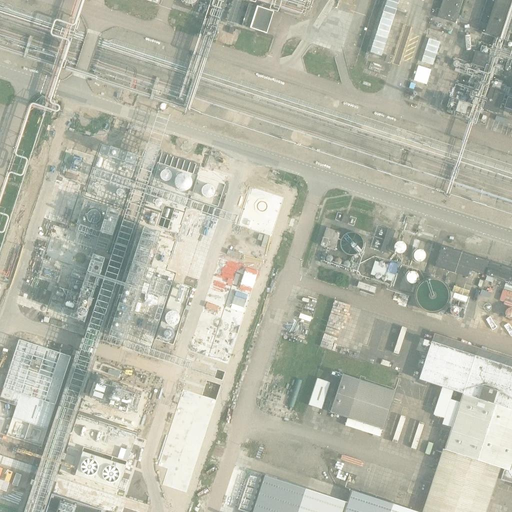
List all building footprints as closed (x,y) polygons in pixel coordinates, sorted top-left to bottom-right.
[(442,0),(437,18),(454,24),(462,0),(442,0)] [(511,0),(494,0),(484,33),(494,36),(505,40),(511,17),(511,0)] [(241,26),(266,35),(274,12),(249,4),(241,26)] [(471,64),(484,68),(488,56),(475,52),(471,64)] [(483,109),(497,114),(505,91),(490,86),(483,109)] [(198,157),(176,150),(171,165),(193,172),(198,157)] [(224,195),(231,173),(201,164),(194,185),(224,195)] [(125,192),(122,203),(136,206),(138,195),(125,192)] [(347,225),(350,216),(344,214),(341,223),(347,225)] [(320,244),(334,249),(339,231),(325,227),(320,244)] [(388,254),(395,231),(387,229),(380,252),(388,254)] [(366,244),(366,243),(366,240),(365,238),(363,236),(361,235),(360,234),(356,234),(355,234),(352,235),(350,237),(348,240),(347,243),(348,245),(348,247),(350,250),(353,252),(356,253),(360,252),(363,250),(365,247),(366,244)] [(405,248),(405,247),(405,245),(404,243),(402,241),(399,241),(396,241),(394,242),(393,244),(392,247),(393,250),(394,252),(396,253),(398,254),(401,254),(403,253),(405,250),(405,248)] [(511,268),(441,246),(435,267),(467,278),(469,270),(511,284),(511,268)] [(425,255),(425,252),(424,250),(422,249),(419,248),(416,248),(414,250),(413,252),(412,254),(412,256),(414,259),(416,260),(418,261),(421,261),(423,260),(425,257),(425,255)] [(417,277),(416,275),(415,272),(413,271),(411,270),(408,270),(406,272),(404,274),(404,276),(404,279),(405,281),(408,283),(410,283),(412,283),(415,282),(416,280),(417,277)] [(449,293),(449,290),(448,286),(446,283),(444,280),(441,278),(438,276),(436,275),(432,275),(429,275),(424,276),(421,278),(418,280),(416,282),(414,286),(413,289),(413,293),(413,296),(414,300),(416,304),(418,306),(420,308),(423,309),(427,311),(430,311),(434,311),(437,310),(441,309),(443,306),(446,304),(447,301),(449,297),(449,293)] [(511,359),(434,334),(419,380),(441,387),(433,414),(445,418),(443,424),(451,427),(440,461),(458,467),(462,456),(504,470),(500,480),(511,483),(511,359)] [(422,339),(419,349),(428,351),(431,341),(422,339)] [(379,437),(394,392),(342,375),(330,413),(347,419),(345,426),(379,437)] [(317,378),(308,405),(322,409),(331,383),(317,378)] [(265,474),(252,511),(343,511),(347,501),(265,474)] [(415,511),(350,491),(347,501),(343,511),(415,511)]
